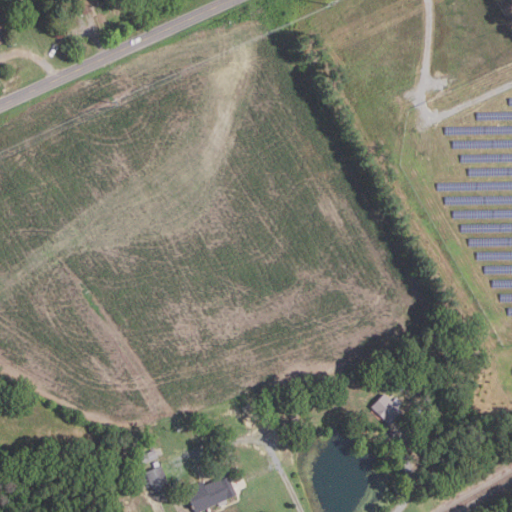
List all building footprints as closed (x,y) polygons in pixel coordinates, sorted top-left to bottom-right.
[(86,15),(81,4),(79,5),(76,0),(106,0),(102,2),(101,0),(90,5),(93,12),(86,15)] [(0,21),(8,41),(0,44),(0,21)] [(387,372),(382,365),(389,361),(393,368),(387,372)] [(392,423),(373,406),(385,393),(404,410),(392,423)] [(294,445),(283,436),(288,430),(298,439),(294,445)] [(143,464),(139,456),(154,450),(158,457),(143,464)] [(154,492),(146,473),(161,466),(170,485),(154,492)] [(197,511),(194,511),(185,490),(203,482),(205,484),(219,478),(218,475),(229,470),(232,478),(229,479),(236,494),(197,511)]
